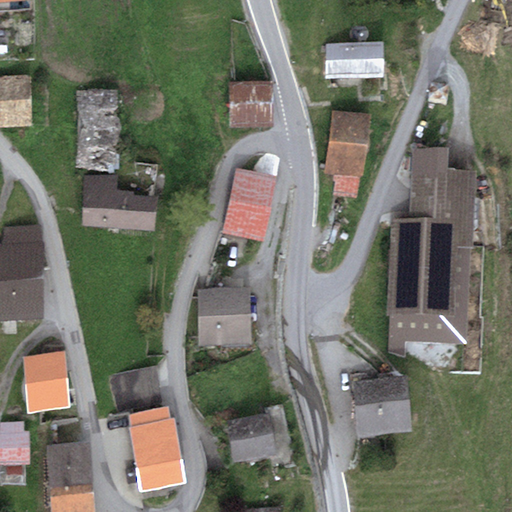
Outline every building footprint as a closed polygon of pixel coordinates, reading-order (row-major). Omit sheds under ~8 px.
[(511,0),(506,0),(501,45),(511,46),(511,0)] [(383,43),(324,44),(325,79),(383,77),(383,43)] [(30,76),(0,76),(0,126),(30,127),(30,76)] [(273,82),(229,81),(229,127),(272,127),(273,82)] [(118,92),(78,92),(78,170),(118,170),(118,92)] [(368,115),(332,110),(324,174),(337,175),(334,195),(357,198),(368,115)] [(409,219),(392,218),(388,352),(405,352),(405,342),(469,344),(475,171),(447,170),(447,150),(411,149),(409,219)] [(277,177),(235,169),(222,234),(263,242),(277,177)] [(117,177),(84,175),(81,226),(154,230),(156,196),(133,195),(133,193),(116,192),(117,177)] [(4,243),(0,243),(0,320),(44,320),(42,227),(4,228),(4,243)] [(249,288),(198,290),(200,346),(250,344),(249,288)] [(70,406),(62,353),(23,359),(31,412),(70,406)] [(163,395),(158,370),(109,380),(114,405),(163,395)] [(404,376),(352,382),(359,437),(410,430),(404,376)] [(168,406),(126,415),(142,491),(184,482),(168,406)] [(269,413),(227,421),(235,463),(277,455),(269,413)] [(24,423),(0,423),(0,463),(30,463),(30,432),(24,432),(24,423)] [(96,511),(91,443),(46,446),(50,511),(96,511)]
